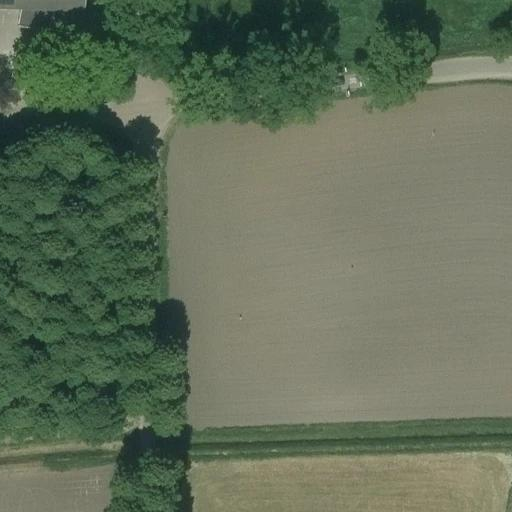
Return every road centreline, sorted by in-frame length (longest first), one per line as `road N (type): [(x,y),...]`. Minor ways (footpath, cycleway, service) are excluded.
road 1 (unclassified): [(147,511),(140,117)]
road 2 (unclassified): [(511,58),(171,87)]
road 3 (residential): [(140,91),(0,110)]
